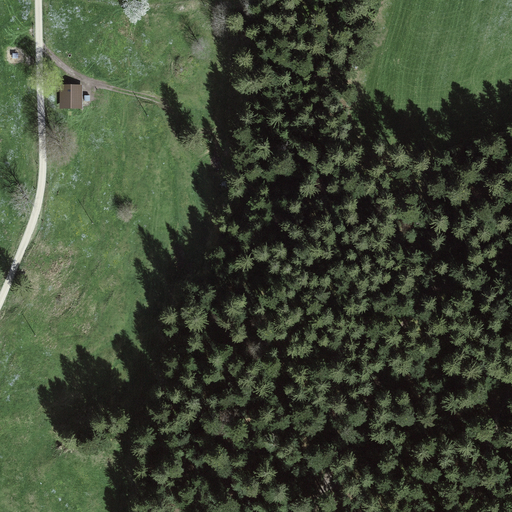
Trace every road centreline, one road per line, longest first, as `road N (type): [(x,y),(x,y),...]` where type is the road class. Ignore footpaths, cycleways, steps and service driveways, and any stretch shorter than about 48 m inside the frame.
road 1 (track): [(511,252),(434,288),(409,313),(382,375),(321,473),(310,511)]
road 2 (track): [(0,316),(45,176),(40,0)]
road 3 (track): [(468,511),(511,389)]
